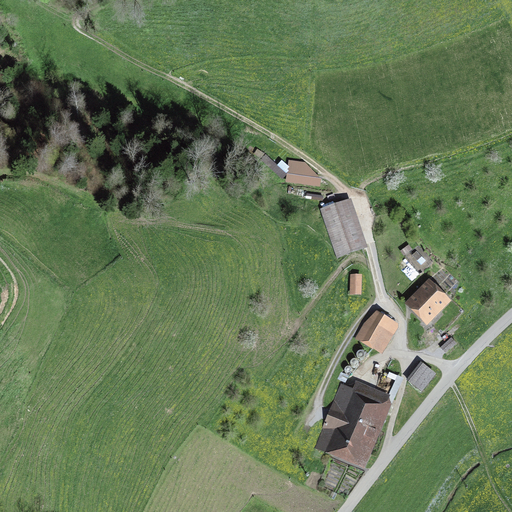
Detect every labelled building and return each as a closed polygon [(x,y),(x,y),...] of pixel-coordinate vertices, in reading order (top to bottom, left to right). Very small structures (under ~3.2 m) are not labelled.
[(304,163),(288,161),(286,184),(320,189),(322,181),(304,163)] [(338,255),(362,247),(347,203),(324,212),(338,255)] [(424,258),(418,249),(415,251),(410,244),(402,248),(413,266),(424,258)] [(360,277),(352,277),(352,293),(360,293),(360,277)] [(410,304),(427,321),(446,302),(429,285),(410,304)] [(379,338),(385,342),(391,331),(385,327),(388,322),(378,316),(365,339),(375,345),(379,338)] [(456,344),(451,339),(441,348),(446,353),(456,344)] [(434,374),(423,365),(409,381),(421,391),(434,374)] [(325,426),(326,426),(317,447),(328,452),(330,448),(360,461),(387,397),(358,384),(342,385),(325,426)]
